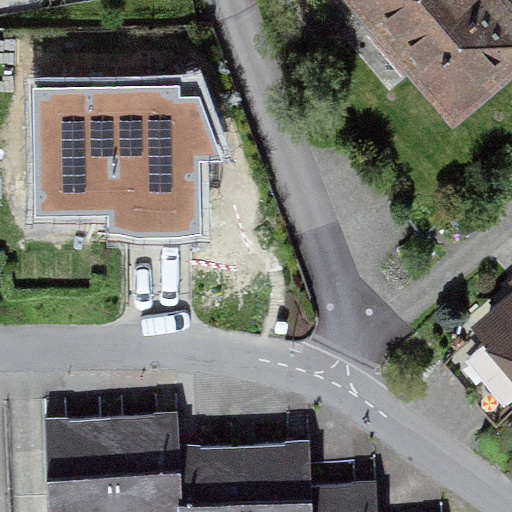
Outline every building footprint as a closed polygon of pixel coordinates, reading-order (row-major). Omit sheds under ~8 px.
[(364,0),(374,11),(378,7),(427,66),(423,69),(454,106),(511,57),(511,16),(498,0),(364,0)] [(170,84),(43,85),(44,196),(118,195),(118,212),(192,211),(191,140),(171,140),(170,84)] [(511,300),(487,321),(511,350),(511,300)] [(179,445),(178,412),(112,415),(116,511),(181,511),(178,445),(179,445)] [(116,511),(112,415),(45,418),(49,511),(116,511)] [(243,442),(246,511),(311,511),(310,483),(311,483),(309,439),(243,442)] [(246,511),(243,442),(179,445),(178,445),(181,511),(246,511)] [(311,511),(377,511),(376,480),(311,483),(310,483),(311,511)]
